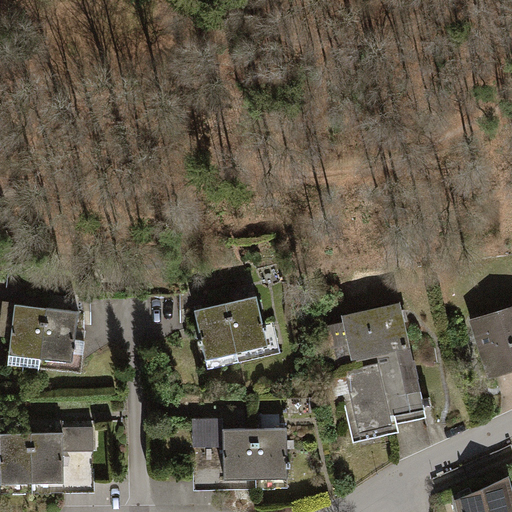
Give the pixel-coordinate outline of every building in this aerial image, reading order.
[(256,296),(226,303),(237,352),(268,345),(256,296)] [(226,303),(195,310),(206,359),(237,352),(226,303)] [(39,367),(40,358),(47,308),(15,304),(14,311),(2,310),(0,327),(0,335),(11,336),(8,363),(39,367)] [(398,307),(346,319),(347,325),(352,348),(354,355),(358,355),(406,344),(398,307)] [(511,307),(475,319),(492,375),(511,368),(511,307)] [(78,311),(47,308),(40,358),(73,361),(78,311)] [(352,348),(347,325),(327,330),(332,353),(352,348)] [(361,367),(346,370),(346,373),(350,392),(359,432),(391,425),(389,416),(424,409),(410,343),(406,344),(358,355),(361,367)] [(350,392),(346,373),(331,376),(335,396),(350,392)] [(64,432),(31,432),(32,483),(64,482),(63,450),(93,449),(93,426),(64,427),(64,432)] [(287,428),(255,429),(256,478),(287,478),(287,428)] [(224,479),(256,478),(255,429),(223,429),(224,479)] [(0,452),(1,483),(32,483),(31,432),(0,432),(0,452)] [(68,482),(95,482),(96,451),(69,451),(68,482)] [(511,511),(511,507),(505,479),(459,500),(461,511),(511,511)]
